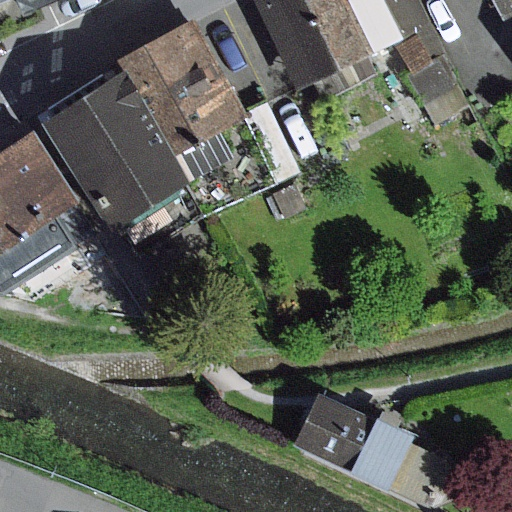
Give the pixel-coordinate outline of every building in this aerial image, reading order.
[(0,0),(0,41),(43,22),(39,14),(50,9),(70,0),(0,0)] [(250,0),(298,95),(403,42),(381,0),(250,0)] [(511,0),(489,0),(503,26),(511,20),(511,0)] [(194,22),(109,66),(118,79),(125,75),(211,212),(280,183),(194,22)] [(118,79),(41,131),(111,238),(118,233),(137,265),(214,217),(211,212),(125,75),(118,79)] [(33,136),(0,157),(0,298),(4,299),(34,305),(80,274),(109,318),(148,320),(33,136)] [(375,423),(319,398),(292,449),(387,495),(413,439),(376,421),(375,423)]
